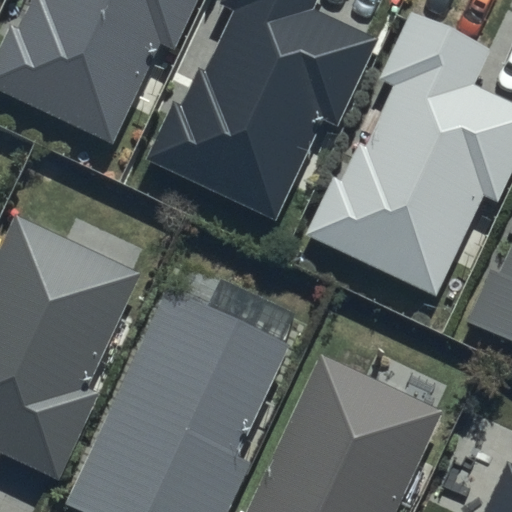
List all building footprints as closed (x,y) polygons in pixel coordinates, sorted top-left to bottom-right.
[(28,0),(15,28),(5,24),(0,35),(0,92),(111,143),(157,43),(173,50),(195,0),(28,0)] [(317,0),(219,0),(220,0),(233,6),(204,69),(196,66),(180,102),(169,98),(142,157),(275,217),(321,117),(337,124),(377,36),(314,7),(317,0)] [(493,48),(412,11),(381,78),(395,84),(366,147),(358,144),(341,180),(331,176),(304,235),(437,295),(483,195),(499,202),(511,172),(511,101),(476,85),(493,48)] [(143,274),(21,217),(0,262),(0,451),(63,481),(105,393),(90,386),(143,274)] [(511,242),(500,269),(491,265),(465,322),(511,343),(511,242)] [(292,337),(170,279),(65,501),(88,511),(226,511),(253,456),(238,449),(292,337)] [(395,511),(443,412),(321,354),(246,511),(395,511)] [(511,511),(511,464),(509,463),(486,511),(511,511)]
